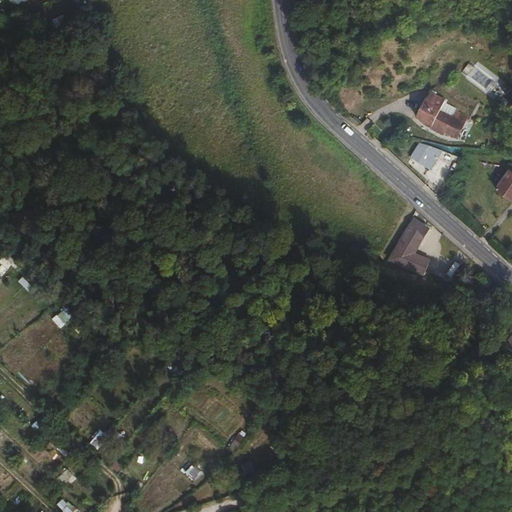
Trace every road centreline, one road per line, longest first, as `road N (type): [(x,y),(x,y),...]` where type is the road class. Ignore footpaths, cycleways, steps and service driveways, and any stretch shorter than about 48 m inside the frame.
road 1 (secondary): [(280,0),(288,52),(313,100),(511,279)]
road 2 (unclassified): [(387,511),(429,451),(420,441),(204,511)]
road 3 (track): [(124,511),(119,483),(0,369)]
